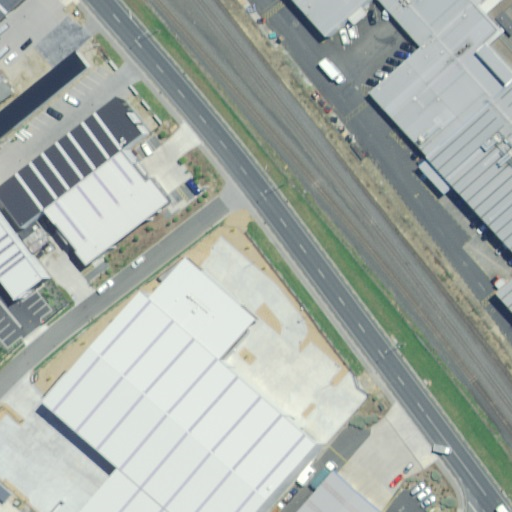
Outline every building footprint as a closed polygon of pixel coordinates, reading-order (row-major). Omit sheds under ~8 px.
[(0,0),(0,22),(24,0),(0,0)] [(511,257),(511,277),(494,296),(511,316),(511,79),(479,44),(493,31),(472,8),(480,0),(287,0),(321,38),(363,0),(374,0),(418,48),(368,94),(511,257)] [(79,49),(0,113),(0,144),(94,68),(79,49)] [(0,68),(0,104),(21,91),(4,66),(0,68)] [(151,132),(122,94),(0,187),(0,190),(28,227),(51,209),(131,147),(151,132)] [(131,147),(51,209),(83,248),(81,250),(93,264),(176,200),(157,176),(154,178),(151,174),(154,172),(144,159),(141,160),(131,147)] [(0,213),(0,269),(26,303),(53,283),(0,213)] [(83,511),(261,511),(323,442),(227,358),(263,317),(192,256),(158,295),(150,288),(51,401),(124,465),(83,511)] [(340,468),(302,511),(387,511),(389,510),(387,509),(376,500),(363,488),(348,475),(340,468)]
